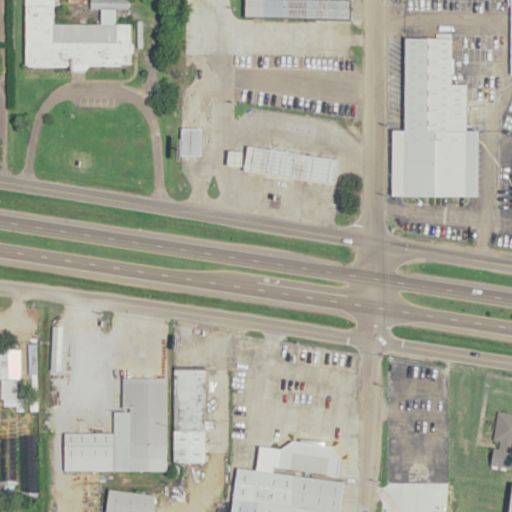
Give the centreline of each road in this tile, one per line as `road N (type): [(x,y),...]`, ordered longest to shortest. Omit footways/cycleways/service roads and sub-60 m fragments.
road 1 (residential): [(511,262),(0,180)]
road 2 (trunk): [(0,249),(511,327)]
road 3 (trunk): [(511,297),(0,219)]
road 4 (residential): [(0,286),(511,361)]
road 5 (residential): [(354,511),(370,339),(369,0)]
road 6 (residential): [(481,257),(502,21),(369,19)]
